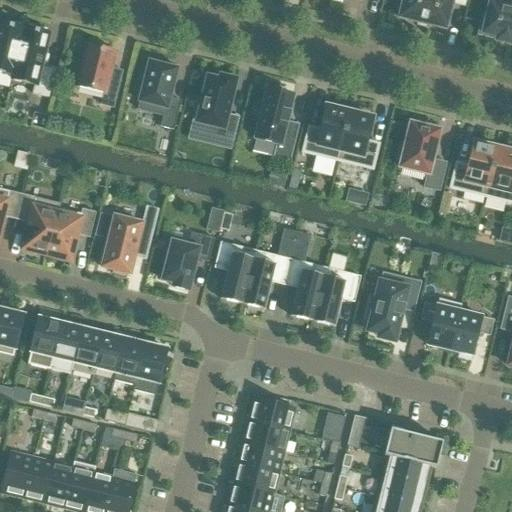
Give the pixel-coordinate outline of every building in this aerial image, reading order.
[(403,0),(399,19),(445,30),(451,4),(464,7),(465,0),(403,0)] [(482,17),(477,36),(496,40),(495,42),(511,46),(511,42),(511,0),(510,9),(489,4),(486,18),(482,17)] [(0,70),(13,74),(23,30),(16,28),(17,24),(4,20),(3,25),(1,25),(0,26),(0,70)] [(28,31),(23,30),(13,74),(12,79),(35,85),(33,95),(48,99),(55,70),(42,66),(49,36),(45,35),(46,31),(29,27),(28,31)] [(90,48),(88,47),(78,88),(103,94),(102,101),(115,104),(121,80),(109,77),(115,54),(102,51),(103,46),(91,44),(90,48)] [(181,103),(169,99),(176,71),(174,70),(175,66),(159,63),(158,66),(149,64),(145,79),(141,78),(137,94),(141,95),(137,111),(163,117),(160,128),(173,131),(181,103)] [(233,143),(239,118),(227,115),(235,82),(220,78),(219,81),(207,79),(201,104),(197,103),(193,119),(197,120),(196,124),(211,127),(209,137),(233,143)] [(290,163),(299,126),(288,123),(290,114),(288,114),(292,97),(283,95),(284,91),(268,87),(264,103),(260,102),(255,121),(259,122),(255,140),(276,145),(273,159),(290,163)] [(341,111),(326,108),(320,131),(308,128),(302,153),(337,162),(349,113),(341,110),(341,111)] [(358,115),(349,113),(337,162),(372,169),(379,145),(367,142),(372,119),(358,115)] [(428,129),(429,124),(415,121),(414,126),(410,125),(405,147),(400,146),(397,160),(401,161),(399,169),(427,176),(424,188),(439,192),(446,164),(432,161),(439,132),(428,129)] [(488,148),(474,144),(468,167),(456,164),(450,190),(485,198),(497,149),(488,147),(488,148)] [(505,151),(497,149),(485,198),(511,204),(511,153),(505,152),(505,151)] [(292,170),(287,190),(296,192),(301,172),(292,170)] [(270,172),(267,185),(284,189),(287,175),(270,172)] [(16,221),(23,193),(8,190),(6,199),(0,197),(0,230),(3,218),(16,221)] [(348,190),(345,202),(365,208),(368,195),(348,190)] [(46,257),(57,212),(34,206),(37,197),(23,193),(16,221),(28,224),(22,251),(46,257)] [(452,196),(444,194),(439,215),(447,217),(452,196)] [(57,212),(46,257),(70,263),(77,236),(90,239),(96,212),(82,208),(80,218),(57,212)] [(148,254),(159,211),(147,208),(141,226),(114,219),(108,245),(105,244),(102,257),(106,257),(102,268),(114,271),(113,275),(126,278),(126,275),(129,275),(136,251),(148,254)] [(233,217),(223,215),(220,231),(229,233),(233,217)] [(187,247),(171,243),(161,282),(172,285),(172,288),(188,292),(196,260),(207,263),(213,240),(190,234),(187,247)] [(220,300),(243,306),(253,262),(256,250),(221,241),(214,269),(227,272),(220,300)] [(432,254),(428,270),(439,273),(442,257),(432,254)] [(284,286),(291,259),(276,255),(273,266),(253,262),(243,306),(264,311),(271,283),(284,286)] [(312,323),(323,279),(303,274),(306,262),(291,259),(284,286),(297,290),(290,317),(312,323)] [(323,279),(312,323),(334,328),(341,300),(354,304),(361,276),(346,272),(343,284),(323,279)] [(405,290),(379,284),(375,301),(371,300),(366,320),(370,320),(367,333),(379,335),(378,339),(394,343),(400,317),(402,318),(403,311),(413,314),(421,284),(408,280),(405,290)] [(511,371),(511,299),(508,298),(500,331),(511,333),(511,350),(507,370),(511,371)] [(459,313),(424,304),(420,320),(433,324),(427,347),(449,352),(459,313)] [(23,317),(1,311),(0,317),(0,355),(13,358),(23,317)] [(494,322),(459,313),(449,352),(471,358),(477,334),(490,338),(494,322)] [(61,325),(39,319),(28,364),(50,370),(52,359),(61,325)] [(73,365),(82,330),(61,325),(52,359),(73,365)] [(103,335),(82,330),(73,365),(72,372),(92,378),(94,370),(103,335)] [(112,337),(103,335),(94,370),(115,375),(124,336),(113,334),(112,337)] [(135,339),(124,336),(113,382),(133,387),(132,391),(133,392),(134,391),(145,345),(134,343),(135,339)] [(167,351),(145,345),(134,391),(155,396),(157,385),(158,386),(167,351)] [(0,402),(9,404),(12,390),(0,387),(0,402)] [(41,406),(43,399),(31,396),(29,404),(41,406)] [(43,399),(41,406),(52,409),(54,402),(43,399)] [(293,411),(255,401),(249,423),(288,433),(293,411)] [(83,417),(85,409),(73,406),(71,414),(83,417)] [(85,409),(83,417),(94,420),(96,412),(85,409)] [(45,414),(33,411),(31,419),(43,422),(45,414)] [(104,422),(125,427),(127,419),(127,416),(106,411),(104,422)] [(57,417),(45,414),(43,422),(54,425),(57,417)] [(365,420),(354,417),(350,432),(362,435),(365,420)] [(127,419),(125,427),(136,430),(138,422),(127,419)] [(84,423),(73,421),(71,428),(82,431),(84,423)] [(96,426),(84,423),(82,431),(94,434),(96,426)] [(244,444),(283,454),(288,433),(249,423),(244,444)] [(124,433),(112,430),(110,438),(122,441),(124,433)] [(331,443),(339,445),(342,433),(334,432),(331,443)] [(358,449),(362,435),(350,432),(347,446),(358,449)] [(390,432),(383,458),(389,459),(389,458),(429,467),(428,469),(436,470),(442,444),(390,432)] [(136,436),(124,433),(122,441),(134,444),(136,436)] [(339,445),(331,443),(328,455),(336,457),(339,445)] [(283,454),(244,444),(239,465),(277,475),(283,454)] [(33,461),(11,455),(1,494),(24,499),(33,461)] [(341,468),(350,470),(353,457),(345,455),(341,468)] [(423,488),(428,469),(429,467),(389,458),(389,459),(384,479),(423,488)] [(53,466),(33,461),(24,499),(44,504),(53,466)] [(94,468),(75,464),(73,471),(63,509),(75,511),(83,511),(92,475),(94,468)] [(234,486),(272,495),(277,475),(239,465),(234,486)] [(73,471),(53,466),(44,504),(63,509),(73,471)] [(321,485),(328,487),(331,475),(324,473),(321,485)] [(104,511),(113,480),(92,475),(83,511),(104,511)] [(347,479),(339,477),(336,489),(344,491),(347,479)] [(379,500),(418,509),(423,488),(384,479),(379,500)] [(127,511),(134,486),(113,480),(104,511),(127,511)] [(328,487),(321,485),(318,497),(326,499),(328,487)] [(268,511),(272,495),(234,486),(229,507),(248,511),(268,511)] [(344,491),(336,489),(334,500),(341,502),(344,491)] [(417,511),(418,509),(379,500),(376,511),(417,511)]
